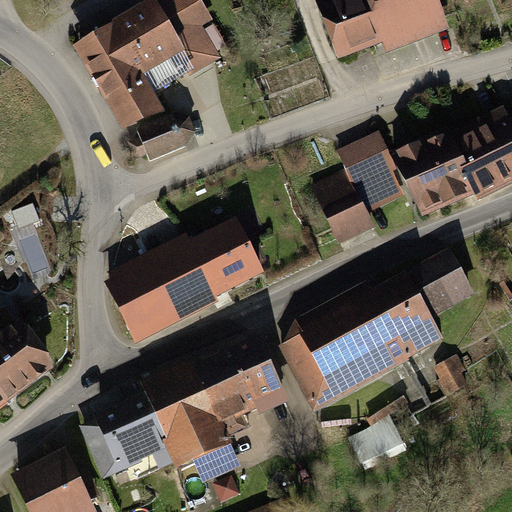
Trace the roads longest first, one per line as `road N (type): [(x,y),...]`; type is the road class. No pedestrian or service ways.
road 1 (secondary): [(511,205),(109,374)]
road 2 (residential): [(511,57),(407,85),(137,187),(100,189)]
road 3 (tertiary): [(0,30),(32,50),(70,93),(91,138),(100,189)]
road 4 (tertiary): [(100,189),(92,308),(109,374)]
road 5 (secondary): [(109,374),(0,456)]
